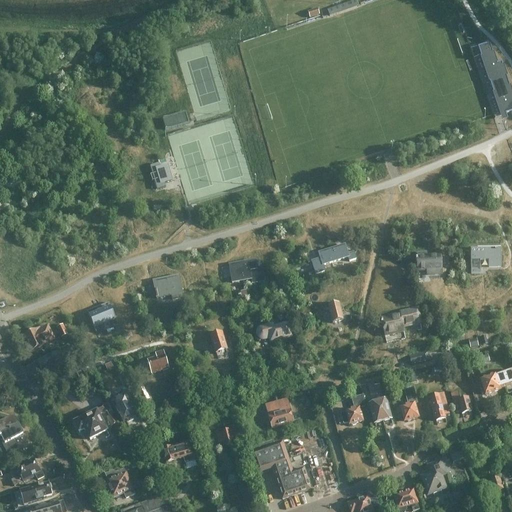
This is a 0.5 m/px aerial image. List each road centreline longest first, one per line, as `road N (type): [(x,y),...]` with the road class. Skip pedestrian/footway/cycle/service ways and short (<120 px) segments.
road 1 (tertiary): [(89,511),(0,342)]
road 2 (unknown): [(0,34),(87,35),(180,0)]
road 3 (residential): [(346,493),(401,473),(431,446),(511,416)]
road 4 (unclassified): [(346,493),(321,403),(326,384),(347,367)]
road 5 (track): [(0,133),(25,95),(84,53),(87,35)]
